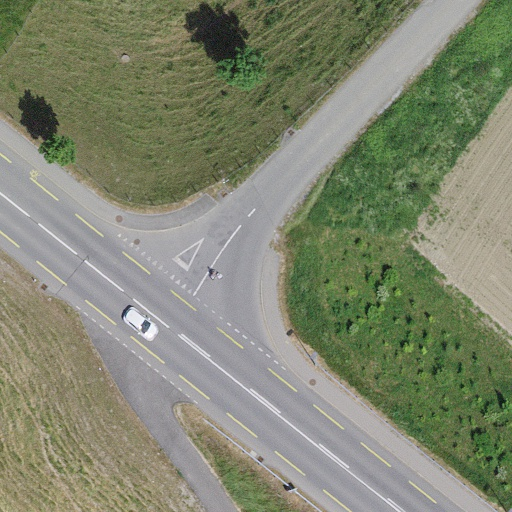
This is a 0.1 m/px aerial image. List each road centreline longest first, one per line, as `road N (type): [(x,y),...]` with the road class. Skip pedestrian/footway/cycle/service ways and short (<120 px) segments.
road 1 (unclassified): [(160,317),(457,0)]
road 2 (secondary): [(402,511),(160,317)]
road 3 (secondary): [(160,317),(0,194)]
